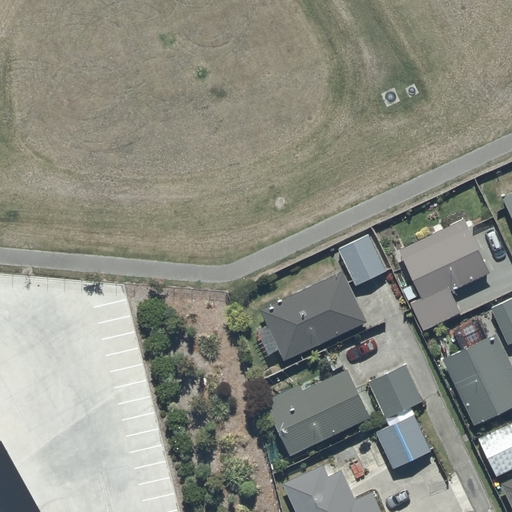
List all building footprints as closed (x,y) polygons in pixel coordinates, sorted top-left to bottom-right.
[(511,190),(503,195),(511,215),(511,190)] [(462,218),(399,248),(422,297),(411,302),(423,328),(461,311),(450,289),(488,272),(462,218)] [(368,232),(338,247),(356,284),(386,269),(368,232)] [(342,269),(261,307),(284,357),(366,319),(342,269)] [(511,296),(490,306),(507,343),(511,340),(511,296)] [(511,366),(496,331),(442,356),(473,422),(511,403),(511,366)] [(405,363),(368,380),(389,424),(375,430),(393,467),(431,449),(410,406),(423,400),(405,363)] [(299,383),(263,399),(288,453),(369,416),(347,367),(301,387),(299,383)] [(511,424),(481,441),(498,475),(511,467),(511,424)] [(0,451),(0,511),(36,511),(2,450),(0,451)] [(323,463),(282,482),(295,511),(382,511),(372,490),(354,498),(340,469),(328,474),(323,463)] [(511,475),(501,481),(511,503),(511,475)]
